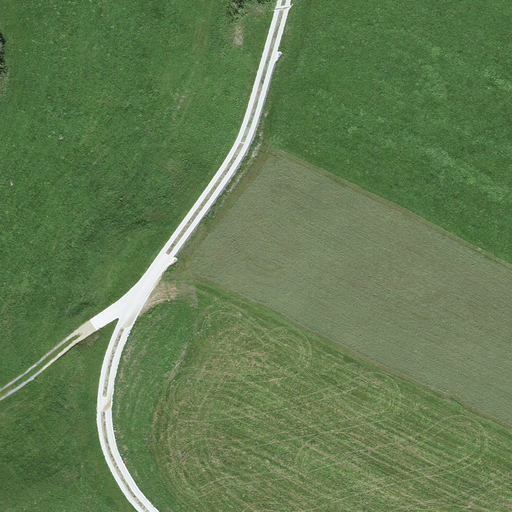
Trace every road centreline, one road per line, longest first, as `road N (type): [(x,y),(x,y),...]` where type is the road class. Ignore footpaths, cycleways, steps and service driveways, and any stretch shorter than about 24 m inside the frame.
road 1 (track): [(281,0),(239,144),(130,302),(107,365),(108,440),(147,511)]
road 2 (track): [(0,390),(130,302)]
